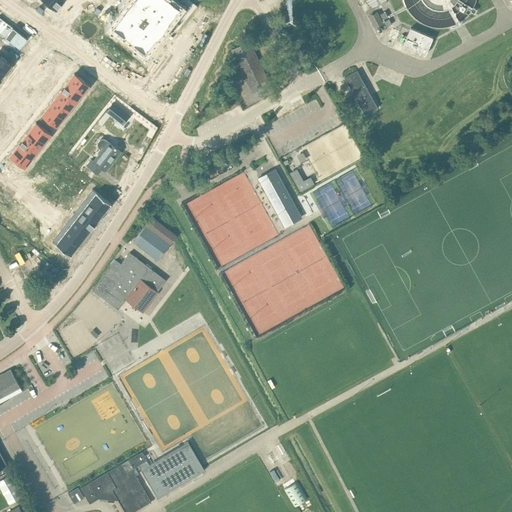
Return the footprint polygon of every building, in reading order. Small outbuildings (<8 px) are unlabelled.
[(42,0),(56,11),(64,0),(42,0)] [(112,24),(112,25),(145,51),(145,50),(169,21),(175,26),(191,6),(183,0),(131,0),(123,11),(113,25),(112,24)] [(368,5),(371,7),(375,8),(379,8),(383,6),(386,3),(386,0),(364,0),(365,2),(368,5)] [(383,23),(377,11),(368,16),(374,28),(383,23)] [(409,31),(403,45),(411,48),(410,50),(414,52),(415,50),(416,50),(426,54),(432,38),(432,37),(416,30),(410,27),(410,28),(409,31)] [(248,41),(231,50),(240,67),(251,87),(268,78),(248,41)] [(0,55),(0,69),(4,73),(11,64),(0,55)] [(357,70),(344,77),(365,114),(378,107),(357,70)] [(74,73),(67,82),(72,85),(77,89),(82,93),(89,85),(74,73)] [(67,82),(61,90),(62,91),(70,97),(76,101),(82,93),(77,89),(72,85),(67,82)] [(61,90),(55,98),(69,109),(76,101),(70,97),(62,91),(61,90)] [(55,98),(49,106),(63,117),(69,109),(55,98)] [(112,103),(105,111),(116,120),(123,111),(112,103)] [(49,106),(42,114),(56,126),(63,117),(49,106)] [(36,122),(29,131),(31,132),(34,134),(44,142),(50,134),(36,122)] [(29,131),(23,139),(37,150),(44,142),(34,134),(31,132),(29,131)] [(91,159),(86,165),(98,174),(102,168),(105,171),(121,151),(108,141),(106,139),(103,138),(100,139),(98,141),(97,144),(98,146),(100,148),(102,150),(93,161),(91,159)] [(23,139),(17,147),(31,158),(37,150),(23,139)] [(17,147),(10,155),(25,166),(31,158),(17,147)] [(275,168),(257,177),(284,227),(302,217),(275,168)] [(300,179),(294,182),(300,191),(305,189),(314,184),(310,177),(303,180),(301,178),(300,179)] [(92,189),(85,198),(104,212),(110,204),(111,203),(92,189)] [(85,198),(79,206),(97,221),(104,212),(85,198)] [(79,206),(72,215),(90,229),(97,221),(79,206)] [(72,215),(65,223),(84,238),(90,229),(72,215)] [(152,216),(145,225),(170,244),(173,240),(175,237),(177,235),(171,230),(158,221),(152,217),(152,216)] [(65,223),(59,232),(77,246),(84,238),(65,223)] [(145,225),(133,241),(158,260),(170,244),(145,225)] [(59,232),(52,241),(61,248),(60,249),(64,252),(65,251),(70,255),(71,255),(71,254),(77,246),(59,232)] [(93,290),(118,309),(125,299),(143,312),(158,292),(157,291),(166,279),(129,252),(121,263),(116,259),(93,290)] [(0,374),(0,402),(22,390),(11,369),(0,374)] [(142,451),(80,487),(85,495),(82,497),(83,498),(84,497),(88,504),(101,496),(107,497),(107,499),(112,500),(112,498),(116,498),(123,511),(134,511),(151,503),(150,502),(151,501),(132,469),(138,465),(148,481),(146,482),(148,486),(150,485),(157,498),(204,470),(203,468),(187,441),(150,463),(142,451)] [(10,474),(0,479),(0,487),(6,497),(9,503),(22,496),(10,474)] [(284,489),(284,490),(294,506),(297,504),(307,499),(298,483),(297,482),(288,487),(284,489)] [(73,490),(68,493),(70,496),(80,490),(78,487),(73,490)]
